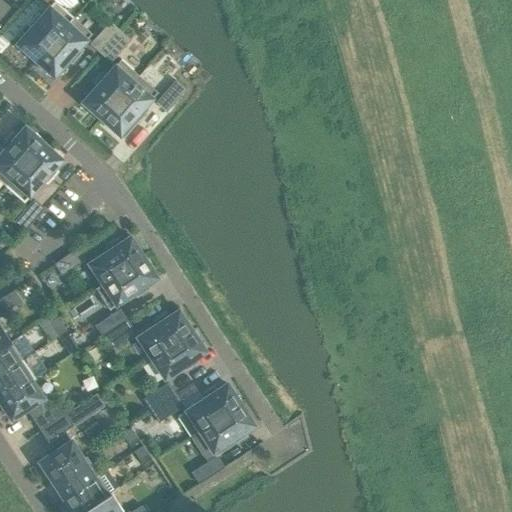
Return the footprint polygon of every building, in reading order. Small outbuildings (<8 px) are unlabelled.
[(35,60),(73,17),(55,1),(42,15),(38,12),(27,25),(30,28),(16,44),(35,60)] [(79,48),(92,34),(73,17),(35,60),(37,62),(35,63),(43,70),(45,69),(53,77),(67,61),(71,64),(82,52),(79,48)] [(100,53),(120,31),(110,22),(90,44),(100,53)] [(110,62),(130,40),(120,31),(100,53),(110,62)] [(101,119),(139,76),(120,59),(107,74),(104,71),(92,83),(96,86),(82,102),(91,110),(90,112),(98,119),(99,117),(101,119)] [(148,110),(144,107),(157,92),(139,76),(101,119),(123,139),(148,110)] [(166,112),(186,89),(175,80),(155,102),(166,112)] [(0,181),(5,186),(43,143),(42,141),(43,140),(35,133),(34,134),(25,126),(17,135),(13,132),(2,144),(6,147),(0,154),(0,181)] [(47,184),(58,171),(54,168),(62,159),(43,143),(5,186),(24,202),(43,180),(47,184)] [(25,231),(44,208),(34,199),(14,222),(25,231)] [(102,284),(144,257),(130,236),(120,243),(118,239),(104,248),(106,252),(88,264),(102,284)] [(62,275),(87,259),(79,247),(54,264),(62,275)] [(148,284),(157,278),(150,268),(152,267),(146,258),(145,259),(144,257),(102,284),(95,288),(109,309),(134,293),(136,298),(150,288),(148,284)] [(0,315),(11,308),(4,296),(0,298),(0,315)] [(102,337),(127,320),(120,309),(95,325),(102,337)] [(151,358),(192,331),(178,310),(169,316),(166,312),(152,321),(155,325),(137,337),(151,358)] [(67,330),(58,317),(49,323),(58,336),(67,330)] [(110,348),(135,332),(127,320),(102,337),(110,348)] [(0,348),(10,341),(0,325),(0,348)] [(196,358),(206,351),(199,341),(201,340),(195,331),(193,332),(192,331),(151,358),(164,378),(182,367),(185,371),(199,362),(196,358)] [(79,348),(70,335),(61,341),(69,354),(79,348)] [(0,374),(22,359),(10,341),(0,348),(0,374)] [(0,400),(31,380),(34,378),(22,359),(0,374),(0,400)] [(49,408),(31,380),(0,400),(0,402),(11,420),(26,410),(40,431),(65,414),(58,402),(49,408)] [(151,410),(176,394),(168,382),(143,399),(151,410)] [(199,431),(240,404),(227,383),(217,390),(214,385),(200,395),(203,399),(185,411),(199,431)] [(158,422),(183,405),(176,394),(151,410),(158,422)] [(244,431),(254,425),(240,404),(199,431),(213,452),(230,440),(233,445),(247,435),(244,431)] [(83,458),(65,431),(73,425),(65,414),(40,431),(54,452),(39,462),(51,480),(83,458)] [(140,441),(131,428),(122,434),(131,447),(140,441)] [(152,459),(143,446),(134,452),(143,465),(152,459)] [(63,498),(98,475),(86,456),(83,458),(51,480),(63,498)] [(199,484),(224,467),(216,456),(191,472),(199,484)] [(71,511),(80,511),(110,493),(98,475),(63,498),(71,511)] [(122,511),(110,493),(80,511),(122,511)]
